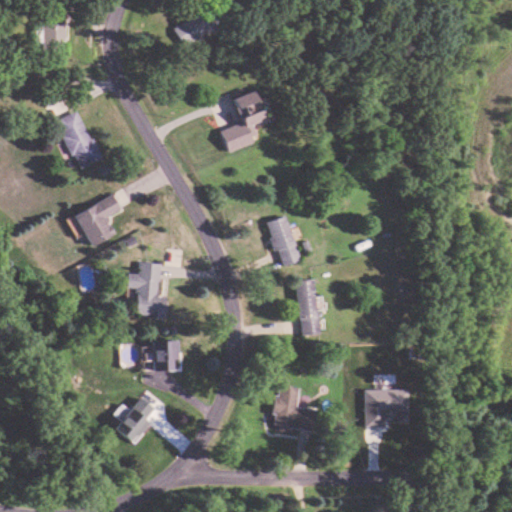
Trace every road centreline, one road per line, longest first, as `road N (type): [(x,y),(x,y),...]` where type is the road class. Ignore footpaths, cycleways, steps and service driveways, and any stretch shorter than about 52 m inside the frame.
road 1 (residential): [(118,0),(117,77),(230,278),(237,323),(231,371),(197,435),(135,497),(99,511),(0,507)]
road 2 (residential): [(162,474),(426,475)]
